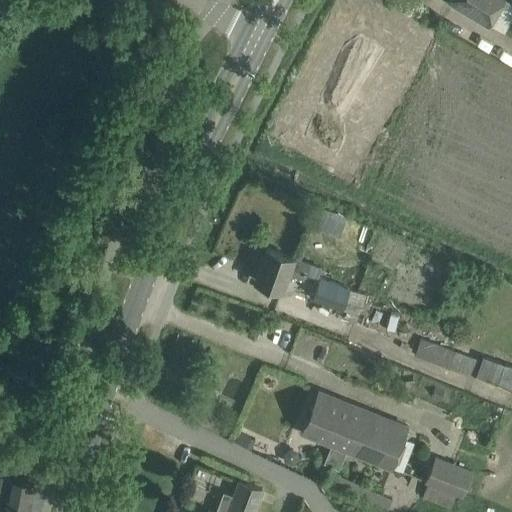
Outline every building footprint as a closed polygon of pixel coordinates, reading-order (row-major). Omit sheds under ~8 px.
[(450,0),(450,1),(450,2),(488,24),(502,0),(450,0)] [(320,207),(315,224),(342,233),(348,216),(320,207)] [(267,248),(255,280),(282,290),(288,272),(303,277),(304,274),(308,264),(293,259),(293,257),(267,248)] [(315,288),(311,300),(314,301),(326,306),(343,312),(344,310),(347,311),(344,319),(356,324),(359,316),(360,312),(367,294),(352,289),(319,277),(315,288)] [(481,359),(457,350),(434,343),(421,338),(415,355),(511,387),(511,366),(483,355),(481,359)] [(346,450),(364,409),(318,390),(301,432),(331,444),(323,461),(327,462),(339,468),(340,465),(346,450)] [(364,409),(346,450),(392,469),(409,428),(364,409)] [(255,440),(237,432),(232,442),(250,450),(255,440)] [(424,483),(429,484),(423,498),(445,507),(451,493),(461,498),(471,473),(434,458),(424,483)] [(327,462),(319,481),(388,508),(392,498),(355,482),(359,472),(340,465),(339,468),(327,462)] [(0,511),(29,511),(35,484),(0,477),(0,511)] [(255,511),(264,487),(238,478),(233,493),(223,490),(214,511),(210,511),(208,511),(193,511),(180,507),(178,511),(255,511)]
